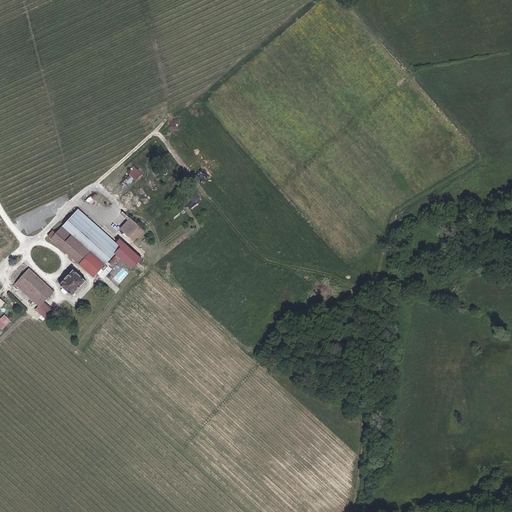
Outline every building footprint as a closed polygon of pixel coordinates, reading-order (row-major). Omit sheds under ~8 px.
[(139,172),(132,166),(125,173),(129,176),(112,195),(115,198),(139,172)] [(206,168),(200,172),(203,177),(209,174),(206,168)] [(115,252),(120,247),(115,242),(78,211),(73,216),(115,252)] [(108,261),(115,252),(73,216),(64,227),(63,226),(55,235),(51,232),(47,236),(94,277),(98,272),(101,275),(106,269),(103,266),(108,261)] [(135,242),(144,231),(130,218),(120,229),(135,242)] [(119,238),(115,242),(120,247),(124,243),(119,238)] [(117,255),(110,263),(114,266),(121,258),(117,255)] [(30,300),(46,314),(49,311),(42,304),(43,303),(54,291),(28,268),(14,284),(30,300)] [(73,297),(86,282),(74,270),(60,285),(63,289),(67,292),(73,297)] [(43,303),(42,304),(49,311),(50,309),(43,303)] [(4,315),(0,319),(0,326),(2,328),(9,321),(4,315)]
